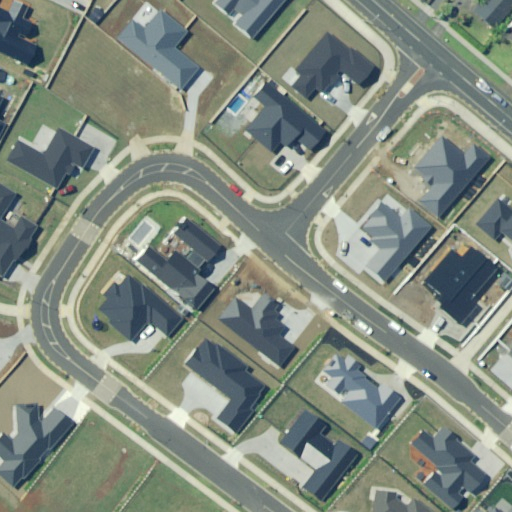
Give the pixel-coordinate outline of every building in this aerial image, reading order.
[(0,53),(25,65),(34,45),(16,37),(17,34),(22,37),(29,22),(20,18),(26,6),(13,0),(9,0),(5,10),(0,7),(0,53)] [(232,24),(250,39),(282,0),(214,0),(212,3),(227,15),(232,9),(240,15),(232,24)] [(511,0),(480,0),(473,9),(494,27),(511,4),(511,0)] [(114,39),(178,91),(197,67),(172,47),(185,32),(158,10),(142,29),(130,19),(114,39)] [(356,86),(372,66),(349,47),(348,50),(325,32),(293,71),(298,75),(289,87),(303,99),(314,88),(320,93),(328,85),(329,86),(338,77),(335,74),(338,71),(356,86)] [(265,81),(251,97),(262,107),(242,131),(270,154),(279,143),(285,147),(293,138),(307,150),(324,131),(265,81)] [(3,161),(55,190),(64,174),(67,176),(72,166),(69,165),(70,163),(80,169),(92,147),(56,127),(41,154),(16,140),(3,161)] [(465,155),(442,136),(416,168),(426,177),(424,179),(434,187),(421,203),(439,218),(489,157),(473,144),(465,155)] [(0,277),(0,278),(11,260),(14,262),(17,257),(18,257),(29,239),(28,239),(36,226),(19,216),(11,228),(0,221),(0,215),(14,193),(0,184),(0,277)] [(511,210),(498,199),(477,224),(497,240),(503,233),(511,240),(511,210)] [(408,222),(385,203),(363,230),(373,238),(371,241),(381,250),(364,270),(383,285),(433,224),(417,211),(408,222)] [(184,217),(170,234),(191,251),(185,259),(174,249),(165,259),(146,244),(132,261),(193,311),(212,289),(195,275),(199,270),(197,268),(203,260),(205,262),(219,246),(184,217)] [(450,249),(426,279),(447,296),(440,305),(463,323),(478,305),(471,300),(497,268),(470,247),(461,258),(450,249)] [(166,337),(181,318),(140,284),(139,285),(126,275),(116,286),(111,282),(100,296),(104,300),(95,311),(107,321),(105,324),(129,344),(145,324),(148,327),(150,324),(166,337)] [(250,309),(234,297),(217,320),(278,366),(294,346),(279,335),(285,326),(275,319),(278,314),(273,310),(277,305),(262,293),(250,309)] [(194,348),(182,366),(229,400),(215,419),(235,434),(251,411),(248,409),(258,395),(257,395),(264,386),(244,371),(247,367),(214,344),(212,346),(203,340),(196,349),(194,348)] [(375,430),(399,398),(381,384),(377,389),(363,379),(364,377),(356,371),(359,367),(346,356),(342,361),(334,354),(321,372),(330,379),(324,386),(338,396),(343,389),(347,392),(339,403),(375,430)] [(49,449),(72,424),(54,408),(41,423),(38,420),(37,404),(15,405),(17,435),(12,441),(3,433),(0,437),(0,458),(3,461),(0,464),(0,476),(12,487),(21,477),(23,478),(40,459),(38,458),(47,448),(49,449)] [(300,487),(320,502),(356,455),(337,440),(333,445),(319,435),(325,427),(303,410),(277,444),(299,460),(299,459),(314,470),(300,487)] [(421,485),(452,510),(462,497),(457,493),(462,486),(470,492),(484,475),(468,462),(472,457),(452,441),(454,439),(441,428),(431,440),(420,431),(409,445),(435,466),(433,468),(440,474),(439,474),(434,469),(421,485)] [(430,511),(412,498),(405,507),(394,499),(395,494),(374,491),(370,511),(430,511)]
